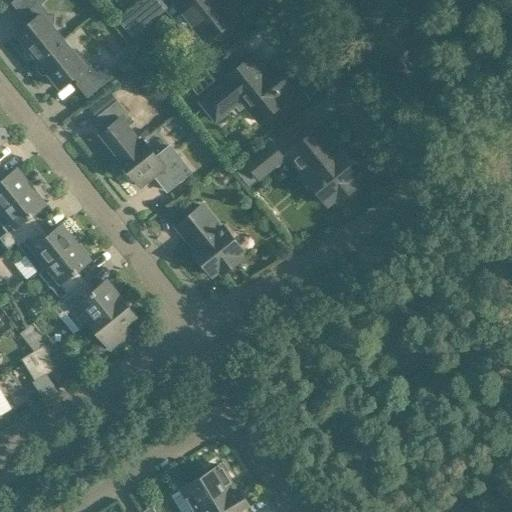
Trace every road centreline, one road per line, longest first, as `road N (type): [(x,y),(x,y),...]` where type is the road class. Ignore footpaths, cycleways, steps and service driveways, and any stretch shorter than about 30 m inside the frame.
road 1 (residential): [(195,329),(359,213),(375,182),(372,151),(254,0)]
road 2 (residential): [(195,329),(0,87)]
road 3 (residential): [(0,440),(195,329)]
road 4 (residential): [(55,511),(233,409)]
road 5 (residential): [(296,511),(233,409)]
